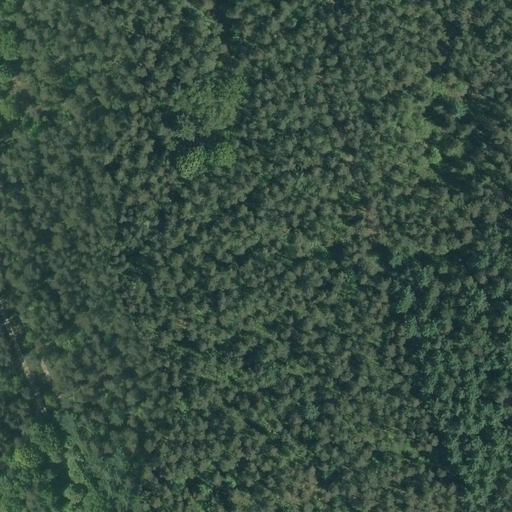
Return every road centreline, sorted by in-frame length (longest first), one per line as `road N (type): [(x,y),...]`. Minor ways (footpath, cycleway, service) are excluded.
road 1 (track): [(0,270),(91,468),(103,511)]
road 2 (track): [(0,306),(86,511)]
